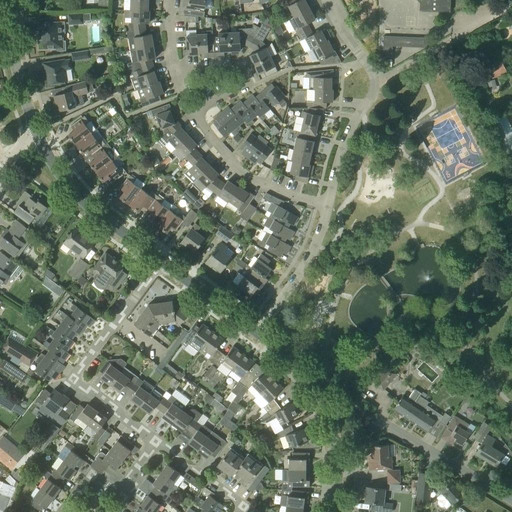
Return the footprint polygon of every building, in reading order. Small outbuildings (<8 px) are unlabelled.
[(129,0),(129,10),(129,11),(131,11),(131,10),(148,11),(148,0),(129,0)] [(203,8),(204,0),(183,0),(182,8),(192,10),(191,16),(195,16),(198,16),(204,17),(205,11),(199,11),(200,8),(203,8)] [(294,17),(309,9),(304,0),(291,0),(293,3),(288,6),(294,17)] [(419,0),(419,11),(450,12),(450,0),(419,0)] [(294,17),(288,20),(294,30),(295,30),(297,35),(310,29),(307,24),(315,19),(309,9),(294,17)] [(129,10),(124,10),(124,17),(131,18),(131,22),(132,31),(145,29),(144,23),(149,23),(149,11),(148,11),(131,10),(131,11),(129,11),(129,10)] [(83,24),(83,21),(90,20),(90,13),(69,14),(69,24),(83,24)] [(64,22),(46,23),(46,24),(38,24),(38,31),(37,31),(37,33),(38,33),(39,43),(44,43),(45,49),(56,48),(58,50),(66,50),(65,41),(62,41),(61,34),(65,33),(64,22)] [(229,32),(230,51),(240,51),(240,45),(244,44),(249,47),(260,28),(254,24),(252,28),(239,29),(239,32),(229,32)] [(262,24),(260,28),(249,47),(253,49),(254,53),(249,55),(253,65),(270,57),(266,49),(268,47),(262,42),(270,28),(262,24)] [(145,29),(132,31),(127,32),(130,50),(153,46),(151,34),(146,35),(145,29)] [(300,39),(301,40),(305,38),(311,49),(327,40),(331,38),(326,29),(321,32),(320,30),(312,34),(310,29),(297,35),(294,37),(296,40),(300,39)] [(214,57),(213,37),(213,30),(206,31),(207,34),(196,34),(197,55),(198,55),(198,53),(203,53),(204,58),(214,57)] [(214,57),(219,57),(224,57),(224,51),(230,51),(229,32),(218,33),(218,37),(213,37),(214,57)] [(196,34),(196,36),(186,37),(187,50),(183,50),(183,55),(197,55),(196,34)] [(392,46),(423,48),(423,37),(383,36),(382,58),(392,58),(392,46)] [(333,50),(327,40),(311,49),(307,51),(312,62),(318,59),(320,63),(320,65),(332,64),(330,59),(337,56),(334,50),(333,50)] [(90,57),(89,55),(114,51),(112,46),(72,52),(73,60),(90,57)] [(153,65),(151,59),(155,58),(153,46),(130,50),(134,72),(153,65)] [(275,66),(270,57),(253,65),(256,70),(251,72),(256,82),(270,75),(277,71),(275,66)] [(52,62),(42,63),(43,70),(44,75),(47,74),(49,84),(59,82),(67,81),(65,69),(70,68),(69,59),(64,60),(52,62)] [(492,79),(506,73),(501,59),(486,65),(492,79)] [(134,72),(132,72),(134,79),(137,78),(141,88),(158,82),(157,82),(154,71),(155,70),(153,65),(134,72)] [(309,78),(309,89),(332,90),(332,89),(331,89),(331,78),(333,78),(333,69),(313,71),(306,72),(306,78),(309,78)] [(91,79),(65,86),(66,87),(68,92),(54,96),(58,111),(75,107),(75,106),(84,104),(82,94),(94,90),(91,79)] [(141,88),(137,90),(142,107),(149,105),(152,104),(161,100),(159,95),(163,93),(159,81),(157,82),(158,82),(141,88)] [(260,94),(268,104),(269,102),(272,106),(284,96),(276,86),(274,87),(271,84),(260,94)] [(306,108),(313,108),(323,108),(326,108),(326,102),(332,102),(332,90),(309,89),(309,90),(307,90),(307,104),(306,104),(306,108)] [(266,105),(268,104),(260,94),(255,98),(253,95),(248,99),(264,119),(266,117),(263,113),(269,108),(266,105)] [(235,105),(251,124),(254,122),(251,119),(257,115),(261,121),(264,119),(248,99),(243,103),(241,101),(235,105)] [(151,110),(146,112),(148,119),(153,117),(153,116),(156,115),(161,128),(164,127),(165,128),(174,124),(170,112),(172,111),(169,104),(163,106),(154,109),(151,110)] [(221,112),(237,132),(242,129),(239,125),(244,120),(249,126),(251,124),(235,105),(230,109),(228,107),(221,112)] [(304,133),(304,132),(315,135),(318,121),(320,122),(323,108),(313,108),(306,108),(305,112),(302,111),(301,117),(304,118),(301,132),(304,133)] [(237,132),(221,112),(214,118),(216,121),(213,124),(224,137),(230,132),(233,136),(237,132)] [(94,130),(84,115),(70,126),(74,131),(68,135),(75,144),(94,130)] [(511,129),(506,115),(489,123),(507,157),(511,154),(511,129)] [(164,127),(161,128),(159,129),(162,136),(157,141),(163,147),(164,146),(171,153),(175,148),(188,136),(180,127),(181,126),(177,121),(174,124),(165,128),(164,127)] [(279,131),(274,125),(270,129),(275,135),(279,131)] [(100,137),(94,130),(75,144),(82,154),(88,149),(91,154),(104,144),(100,138),(100,137)] [(296,137),(293,149),(311,153),(313,141),(315,142),(316,135),(315,135),(304,132),(304,133),(301,132),(297,131),(296,137)] [(248,158),(263,138),(259,135),(256,138),(250,134),(239,147),(243,150),(240,153),(248,158)] [(189,161),(198,152),(194,148),(197,144),(188,136),(175,148),(189,161)] [(267,142),(263,138),(248,158),(255,164),(257,161),(260,164),(271,150),(265,145),(267,142)] [(117,156),(106,142),(104,144),(91,154),(95,158),(89,163),(96,172),(117,156)] [(292,161),(308,164),(311,153),(293,149),(291,161),(292,161)] [(184,174),(193,183),(210,166),(201,157),(202,156),(198,152),(189,161),(187,162),(184,165),(189,170),(184,174)] [(103,182),(109,177),(112,182),(126,172),(116,158),(118,157),(117,156),(96,172),(103,182)] [(161,170),(166,165),(172,159),(169,156),(157,167),(161,170)] [(274,157),(270,169),(276,171),(280,158),(274,157)] [(182,168),(184,165),(187,162),(184,159),(179,164),(182,168)] [(314,165),(308,164),(292,161),(290,173),(295,174),(294,180),(307,183),(308,177),(307,176),(308,173),(312,174),(314,165)] [(209,196),(213,191),(220,181),(215,177),(218,174),(210,166),(193,183),(202,191),(209,196)] [(135,179),(129,175),(119,188),(124,192),(119,198),(129,205),(141,188),(133,182),(135,179)] [(228,201),(228,200),(237,187),(228,180),(225,184),(220,181),(213,191),(228,202),(228,201)] [(228,201),(229,201),(227,204),(236,211),(237,209),(242,212),(247,206),(249,203),(254,196),(249,192),(248,193),(238,186),(237,187),(228,200),(228,201)] [(138,212),(143,206),(147,209),(157,196),(151,191),(149,194),(141,188),(129,205),(138,212)] [(14,211),(22,217),(29,223),(34,217),(36,219),(38,217),(44,209),(45,207),(32,196),(26,191),(20,198),(23,200),(14,211)] [(161,203),(163,200),(157,196),(147,209),(152,213),(147,219),(157,226),(169,209),(161,203)] [(274,220),(285,226),(287,222),(293,225),(298,217),(272,202),(267,210),(270,212),(268,217),(274,220)] [(242,212),(240,216),(246,221),(255,208),(249,203),(247,206),(242,212)] [(169,209),(157,226),(166,233),(171,227),(176,230),(182,222),(185,217),(179,212),(181,210),(173,204),(169,209)] [(182,222),(188,226),(197,214),(200,210),(194,206),(192,209),(191,209),(185,217),(182,222)] [(263,230),(265,231),(271,234),(271,235),(281,241),(284,237),(289,240),(294,231),(285,226),(274,220),(268,217),(263,225),(265,226),(263,230)] [(26,227),(17,220),(8,231),(5,229),(1,235),(2,237),(0,239),(0,244),(14,255),(23,243),(24,244),(30,235),(24,230),(26,227)] [(233,232),(240,234),(243,224),(236,221),(233,232)] [(195,251),(201,243),(204,238),(196,232),(200,226),(195,222),(180,243),(185,247),(186,245),(195,251)] [(215,234),(226,242),(233,234),(221,225),(215,234)] [(74,228),(63,243),(64,243),(60,248),(67,253),(71,248),(83,257),(94,242),(93,242),(93,243),(81,234),(82,233),(74,228)] [(265,231),(263,230),(258,238),(260,239),(257,244),(267,249),(267,250),(277,256),(280,251),(286,254),(291,246),(281,241),(271,235),(271,234),(265,231)] [(41,238),(52,247),(56,242),(44,233),(41,238)] [(220,271),(230,257),(223,251),(226,247),(220,242),(205,262),(211,266),(212,265),(220,271)] [(17,264),(1,252),(0,253),(0,284),(7,275),(9,276),(17,264)] [(99,260),(92,270),(97,273),(96,274),(95,276),(94,277),(94,278),(94,279),(94,281),(94,282),(94,283),(95,284),(95,285),(95,286),(96,287),(97,287),(97,288),(98,288),(99,289),(100,289),(101,290),(102,290),(103,290),(104,290),(105,289),(106,289),(107,289),(108,288),(109,287),(110,287),(111,285),(115,289),(124,277),(126,274),(121,269),(124,265),(113,256),(112,257),(105,252),(99,260)] [(240,259),(236,264),(264,284),(270,275),(267,273),(271,268),(267,265),(270,260),(261,254),(258,258),(257,258),(251,267),(240,259)] [(80,259),(70,274),(76,279),(87,264),(80,259)] [(257,293),(264,284),(236,264),(233,268),(244,276),(237,285),(251,296),(254,291),(257,293)] [(45,276),(43,284),(51,290),(55,283),(45,276)] [(118,313),(124,305),(117,300),(111,308),(118,313)] [(160,325),(175,323),(172,301),(148,304),(160,325)] [(175,323),(179,326),(188,313),(172,301),(175,323)] [(84,328),(86,325),(89,327),(94,320),(73,304),(70,308),(74,311),(69,317),(84,328)] [(160,325),(148,304),(133,324),(151,337),(160,325)] [(69,317),(63,313),(60,317),(63,319),(59,325),(74,336),(76,333),(79,335),(84,328),(69,317)] [(188,332),(185,336),(182,340),(181,342),(186,346),(188,343),(198,351),(201,347),(213,331),(202,323),(201,325),(196,321),(188,332)] [(43,329),(69,348),(74,341),(71,339),(74,336),(59,325),(54,331),(46,325),(43,329)] [(43,345),(49,350),(64,360),(69,354),(66,352),(69,348),(43,329),(43,330),(54,337),(49,343),(46,341),(43,345)] [(208,359),(213,363),(221,352),(216,349),(223,339),(213,331),(201,347),(211,355),(208,359)] [(0,348),(29,366),(37,355),(8,336),(0,348)] [(231,370),(243,354),(233,346),(226,356),(221,352),(213,363),(219,367),(217,369),(227,376),(231,370)] [(49,350),(45,356),(41,353),(38,357),(59,373),(64,366),(62,364),(64,360),(49,350)] [(244,385),(251,375),(247,371),(254,362),(243,354),(231,370),(242,377),(238,381),(239,382),(244,385)] [(54,379),(59,373),(38,357),(35,361),(39,364),(34,370),(49,381),(52,377),(54,379)] [(27,375),(25,373),(4,359),(0,365),(0,367),(22,382),(27,375)] [(111,385),(120,372),(127,363),(121,359),(114,359),(111,363),(106,360),(98,370),(103,374),(100,378),(110,386),(111,385)] [(385,364),(371,381),(382,390),(397,373),(387,365),(387,366),(385,364)] [(217,369),(212,365),(205,375),(210,379),(217,369)] [(155,370),(162,376),(165,372),(158,366),(155,370)] [(251,375),(244,385),(248,389),(248,390),(255,397),(274,379),(265,370),(256,378),(251,375)] [(127,393),(135,382),(120,372),(111,385),(120,392),(122,389),(127,393)] [(138,378),(135,382),(127,393),(131,397),(130,399),(139,406),(153,388),(138,378)] [(260,416),(277,404),(273,398),(283,389),(274,379),(255,397),(256,398),(255,398),(263,407),(257,412),(260,416)] [(225,401),(223,403),(227,407),(231,402),(237,395),(244,385),(239,382),(232,391),(225,401)] [(229,409),(224,416),(228,418),(231,414),(234,416),(235,414),(241,406),(238,403),(248,390),(248,389),(244,385),(237,395),(227,408),(229,409)] [(44,388),(35,400),(42,405),(38,410),(48,418),(50,416),(61,424),(62,422),(68,414),(61,408),(68,398),(63,394),(62,395),(54,389),(51,393),(44,388)] [(159,410),(171,394),(166,391),(163,396),(153,388),(139,406),(149,414),(155,406),(159,410)] [(187,405),(192,399),(177,388),(173,394),(187,405)] [(405,417),(421,393),(414,388),(406,399),(402,396),(393,409),(405,417)] [(421,393),(405,417),(427,432),(435,419),(423,410),(427,405),(429,402),(426,400),(430,395),(429,394),(427,395),(422,392),(421,393)] [(0,403),(11,411),(16,404),(0,393),(0,403)] [(186,405),(171,394),(159,410),(164,413),(162,417),(171,424),(182,410),(186,405)] [(214,398),(210,403),(215,407),(219,402),(214,398)] [(260,417),(254,421),(255,422),(267,423),(277,418),(281,424),(298,415),(292,403),(281,409),(277,404),(266,412),(260,416),(260,417)] [(97,411),(87,404),(84,408),(79,404),(69,418),(84,429),(87,424),(97,411)] [(188,432),(197,421),(201,414),(195,410),(193,409),(191,409),(190,410),(189,410),(187,413),(182,410),(171,424),(181,431),(184,428),(188,432)] [(87,424),(97,431),(92,437),(97,441),(105,430),(101,427),(107,418),(97,411),(87,424)] [(439,421),(445,426),(451,417),(445,412),(439,421)] [(447,426),(441,437),(447,441),(452,444),(455,441),(462,445),(467,436),(469,434),(465,431),(469,425),(453,416),(452,418),(447,426)] [(197,450),(212,431),(203,424),(201,424),(197,421),(188,432),(193,435),(188,443),(197,450)] [(496,465),(503,454),(490,447),(494,440),(485,434),(490,426),(483,422),(479,429),(474,438),(482,443),(476,453),(496,465)] [(53,424),(41,439),(47,444),(59,428),(53,424)] [(289,448),(308,441),(304,429),(294,432),(291,425),(277,433),(278,438),(285,435),(289,448)] [(197,450),(197,451),(207,458),(210,454),(215,457),(226,442),(212,431),(197,450)] [(24,454),(2,435),(0,438),(0,460),(11,469),(24,454)] [(110,450),(123,460),(130,450),(128,448),(131,443),(121,435),(110,450)] [(370,446),(371,458),(368,458),(369,470),(392,468),(391,456),(388,456),(387,445),(379,445),(379,441),(370,442),(370,446)] [(231,476),(235,472),(244,458),(230,448),(217,466),(231,476)] [(70,450),(63,460),(77,470),(84,460),(70,450)] [(110,450),(106,455),(102,452),(100,453),(94,461),(104,469),(108,464),(115,469),(123,460),(110,450)] [(306,469),(306,464),(309,464),(309,452),(292,452),(292,459),(288,459),(288,469),(306,469)] [(248,453),(244,458),(235,472),(249,482),(262,464),(248,453)] [(54,469),(51,473),(51,474),(61,482),(65,477),(69,479),(76,470),(77,471),(77,470),(63,460),(56,469),(54,469)] [(94,461),(90,466),(101,473),(104,469),(94,461)] [(159,474),(172,484),(177,487),(184,478),(182,477),(183,477),(179,474),(180,473),(167,464),(159,474)] [(17,469),(12,475),(19,480),(23,474),(17,469)] [(61,482),(51,474),(51,473),(45,469),(43,472),(44,478),(46,480),(40,488),(53,498),(60,488),(58,486),(61,482)] [(282,489),(288,489),(288,486),(309,487),(309,475),(306,475),(306,469),(288,469),(282,469),(282,489)] [(400,482),(400,470),(388,471),(389,483),(400,482)] [(184,478),(193,485),(200,490),(203,485),(196,480),(186,472),(183,477),(182,477),(184,478)] [(428,501),(431,475),(419,473),(416,500),(428,501)] [(12,484),(16,480),(11,474),(6,478),(12,484)] [(155,485),(151,490),(161,498),(163,500),(169,503),(172,499),(168,495),(171,491),(173,491),(174,491),(175,491),(176,491),(177,490),(177,489),(178,489),(178,488),(177,487),(172,484),(159,474),(152,483),(155,485)] [(436,487),(442,493),(436,498),(438,500),(437,502),(438,503),(440,506),(442,507),(443,507),(444,506),(446,508),(463,493),(448,476),(436,487)] [(0,494),(13,500),(17,489),(17,488),(0,480),(0,494)] [(401,485),(399,485),(387,483),(386,490),(400,492),(401,485)] [(371,509),(381,511),(391,511),(392,504),(383,503),(384,489),(367,487),(365,502),(372,503),(371,509)] [(46,508),(53,498),(40,488),(29,503),(40,511),(43,506),(46,508)] [(286,506),(303,508),(304,502),(307,503),(309,491),(288,489),(282,489),(280,505),(286,506)] [(139,504),(150,511),(159,511),(156,509),(160,504),(163,500),(161,498),(151,490),(147,496),(145,496),(143,498),(144,500),(140,504),(139,504)] [(13,500),(0,494),(0,508),(8,511),(13,500)] [(197,504),(203,508),(208,511),(223,511),(224,511),(221,509),(223,506),(209,495),(205,502),(201,499),(197,504)]
